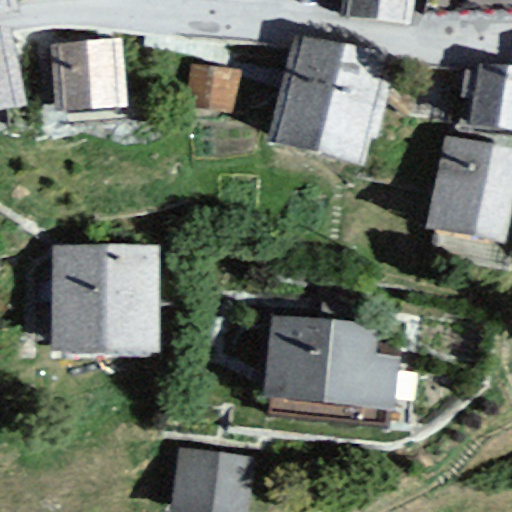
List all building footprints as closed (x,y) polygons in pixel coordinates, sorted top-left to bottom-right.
[(415,19),(416,0),(348,0),(347,12),(415,19)] [(357,68),(256,40),(223,157),(324,185),(357,68)] [(89,45),(18,50),(23,125),(94,121),(89,45)] [(226,76),(166,70),(160,123),(220,130),(226,76)] [(500,95),(424,76),(384,233),(460,252),(500,95)] [(511,86),(488,222),(511,225),(511,86)] [(137,258),(19,248),(9,359),(128,368),(137,258)] [(324,342),(230,325),(214,414),(348,437),(359,377),(319,370),(324,342)] [(205,511),(215,468),(141,454),(129,511),(205,511)]
